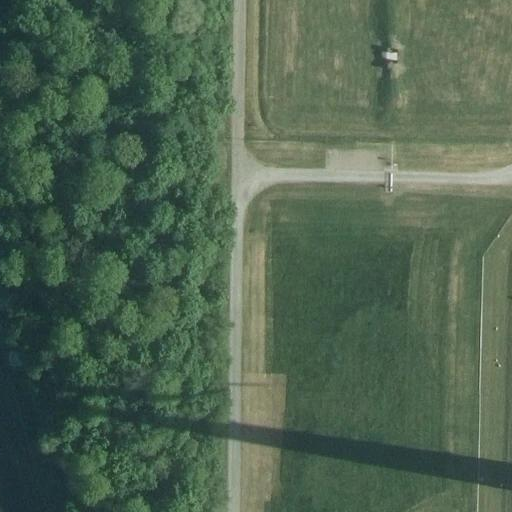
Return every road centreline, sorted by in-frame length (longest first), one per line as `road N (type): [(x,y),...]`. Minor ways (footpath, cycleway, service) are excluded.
road 1 (unclassified): [(232,511),(238,177)]
road 2 (unclassified): [(238,177),(511,176)]
road 3 (unclassified): [(238,177),(240,0)]
